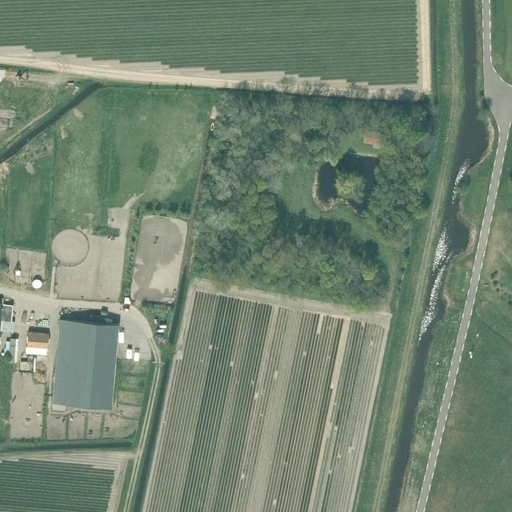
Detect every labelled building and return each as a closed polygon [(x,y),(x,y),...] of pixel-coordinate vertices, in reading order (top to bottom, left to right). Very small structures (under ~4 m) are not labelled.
[(0,118),(1,119),(0,128),(10,129),(12,105),(2,104),(1,113),(0,112),(0,118)] [(370,137),(369,142),(387,146),(389,134),(368,130),(367,136),(370,137)] [(40,274),(34,278),(39,284),(45,279),(40,274)] [(0,307),(0,304),(0,299),(0,328),(10,330),(11,316),(1,315),(2,308),(0,307)] [(99,322),(99,316),(89,315),(88,321),(59,318),(52,402),(111,406),(118,323),(99,322)] [(47,354),(49,333),(28,331),(26,352),(47,354)]
